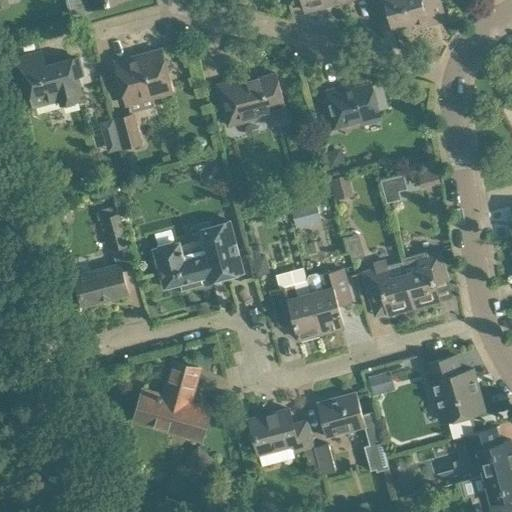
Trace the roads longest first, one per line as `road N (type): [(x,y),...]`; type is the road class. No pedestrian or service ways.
road 1 (residential): [(86,352),(222,320),(237,331),(251,370),(270,381),(481,325)]
road 2 (residential): [(452,84),(177,14)]
road 3 (residential): [(452,84),(464,207)]
